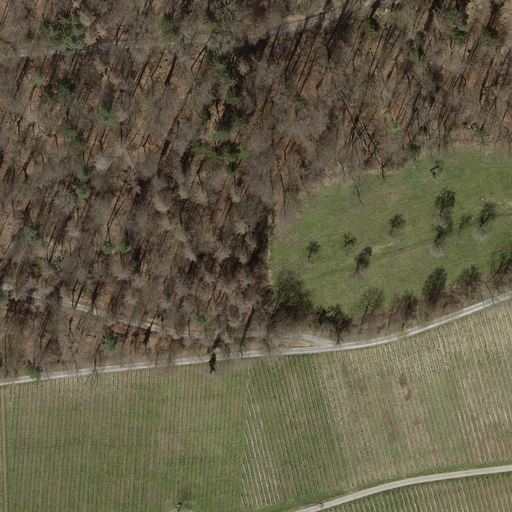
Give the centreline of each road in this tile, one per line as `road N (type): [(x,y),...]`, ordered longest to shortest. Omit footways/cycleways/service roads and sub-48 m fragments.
road 1 (track): [(0,383),(373,342),(511,294)]
road 2 (track): [(378,0),(257,35),(0,56)]
road 3 (track): [(0,285),(177,333),(296,335),(333,347)]
road 4 (track): [(304,511),(383,487),(511,468)]
